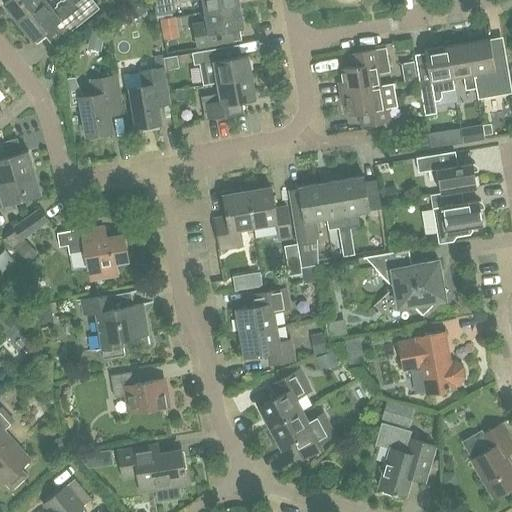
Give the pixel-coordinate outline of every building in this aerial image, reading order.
[(19,23),(47,1),(45,0),(9,0),(4,4),(19,23)] [(48,37),(57,30),(64,39),(101,10),(92,0),(68,0),(55,11),(47,1),(19,23),(34,42),(36,41),(38,43),(47,36),(48,37)] [(175,0),(160,0),(162,11),(177,9),(175,0)] [(191,0),(192,2),(204,0),(206,13),(241,7),(239,0),(191,0)] [(198,49),(225,44),(235,43),(233,31),(244,29),(241,7),(206,13),(208,24),(194,26),(198,49)] [(168,32),(182,30),(181,13),(167,14),(168,32)] [(506,54),(494,56),(491,40),(469,43),(477,90),(478,96),(482,99),(497,96),(500,92),(499,87),(511,85),(506,54)] [(477,90),(469,43),(448,47),(453,79),(464,77),(467,92),(477,90)] [(448,47),(426,51),(431,79),(420,81),(426,115),(437,113),(435,101),(440,100),(443,96),(442,93),(455,90),(453,79),(448,47)] [(344,84),(339,85),(341,94),(381,87),(379,75),(391,73),(387,49),(379,50),(350,55),(352,68),(342,70),(344,84)] [(253,78),(249,56),(214,62),(212,50),(193,53),(195,66),(200,65),(204,87),(219,84),(253,78)] [(131,89),(137,128),(161,124),(159,107),(174,105),(167,67),(123,74),(126,89),(131,89)] [(109,106),(122,104),(117,77),(92,81),(94,96),(81,99),(87,137),(113,133),(109,106)] [(257,100),(253,78),(219,84),(220,95),(202,98),(206,121),(234,116),(234,115),(244,113),(242,103),(257,100)] [(381,87),(341,94),(342,103),(348,102),(350,116),(360,114),(362,128),(392,122),(389,108),(397,107),(393,85),(381,87)] [(484,126),(485,134),(493,133),(492,124),(484,126)] [(483,125),(471,127),(473,141),(485,139),(483,125)] [(439,146),(437,134),(429,136),(431,148),(439,146)] [(0,183),(35,173),(29,152),(2,159),(0,151),(0,183)] [(425,158),(417,159),(419,174),(428,172),(438,171),(442,195),(463,192),(478,189),(474,164),(459,167),(456,153),(425,158)] [(18,209),(16,203),(42,195),(35,173),(0,183),(0,189),(1,194),(0,194),(0,210),(6,213),(18,209)] [(343,181),(352,230),(361,228),(358,214),(379,210),(377,198),(368,200),(365,177),(343,181)] [(329,230),(339,228),(344,257),(356,255),(352,230),(343,181),(321,184),(327,219),(329,230)] [(327,219),(321,184),(289,190),(298,243),(319,239),(316,221),(327,219)] [(248,193),(254,227),(277,224),(280,240),(293,238),(288,208),(276,210),(273,189),(248,193)] [(442,195),(432,196),(434,210),(440,245),(455,243),(458,238),(471,236),(474,232),(473,228),(484,227),(480,202),(465,204),(463,192),(442,195)] [(254,227),(248,193),(224,197),(228,219),(216,221),(221,250),(244,246),(241,230),(254,227)] [(24,241),(50,222),(41,209),(14,228),(24,241)] [(70,256),(86,253),(91,281),(119,276),(117,264),(129,262),(125,236),(108,239),(105,226),(58,235),(61,248),(69,247),(70,256)] [(37,253),(27,243),(19,251),(29,261),(37,253)] [(0,285),(28,265),(15,249),(0,259),(0,285)] [(414,306),(424,316),(438,302),(447,301),(446,295),(449,292),(444,287),(440,261),(412,266),(410,252),(411,251),(411,250),(364,258),(364,260),(367,259),(396,288),(399,309),(414,306)] [(317,266),(301,268),(304,283),(320,281),(317,266)] [(291,310),(287,289),(248,296),(250,308),(238,310),(242,334),(277,328),(274,313),(291,310)] [(123,340),(149,336),(144,305),(115,310),(113,296),(82,301),(85,316),(97,314),(105,360),(126,357),(123,340)] [(51,318),(50,306),(38,307),(40,323),(48,322),(51,318)] [(293,338),(279,341),(277,328),(242,334),(246,358),(269,354),(271,366),(295,362),(293,350),(295,349),(293,338)] [(428,394),(456,389),(456,388),(461,387),(464,383),(466,378),(467,373),(465,368),(461,364),(456,362),(451,362),(445,333),(417,339),(418,341),(400,344),(405,370),(423,367),(428,394)] [(260,407),(272,429),(303,412),(296,400),(311,392),(299,371),(273,385),(279,397),(260,407)] [(130,414),(170,407),(165,380),(135,386),(132,374),(112,377),(116,399),(128,397),(130,414)] [(23,468),(31,461),(5,433),(12,426),(0,412),(0,477),(6,484),(12,491),(29,476),(23,468)] [(309,423),(303,412),(272,429),(284,450),(295,444),(304,461),(324,450),(321,445),(336,437),(323,414),(309,423)] [(395,493),(394,494),(398,495),(398,494),(407,496),(412,478),(426,482),(437,447),(410,439),(412,432),(383,424),(376,446),(392,450),(388,465),(382,468),(385,475),(381,490),(385,491),(385,490),(395,493)] [(495,499),(511,489),(511,467),(506,456),(511,452),(511,443),(501,425),(485,435),(493,448),(473,460),(495,499)] [(113,447),(90,453),(95,471),(118,465),(113,447)] [(187,486),(185,475),(187,475),(186,469),(184,469),(182,456),(151,461),(149,447),(120,452),(125,479),(140,477),(143,493),(159,490),(161,500),(180,497),(178,487),(187,486)] [(103,511),(102,511),(78,511),(84,507),(68,488),(46,505),(51,511),(103,511)]
